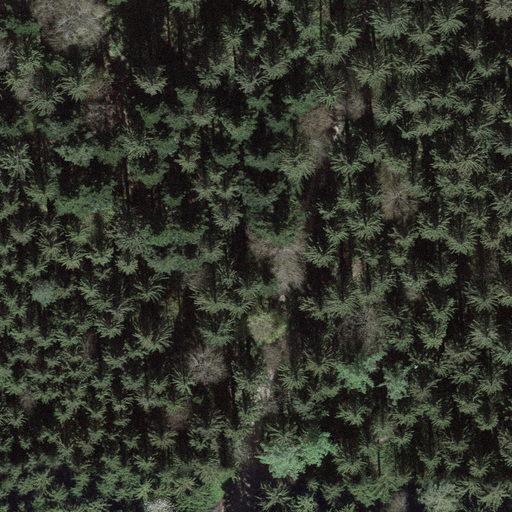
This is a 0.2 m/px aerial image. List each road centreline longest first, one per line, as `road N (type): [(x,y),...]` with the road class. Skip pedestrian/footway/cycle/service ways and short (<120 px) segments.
road 1 (track): [(240,511),(365,0)]
road 2 (track): [(511,375),(226,511)]
